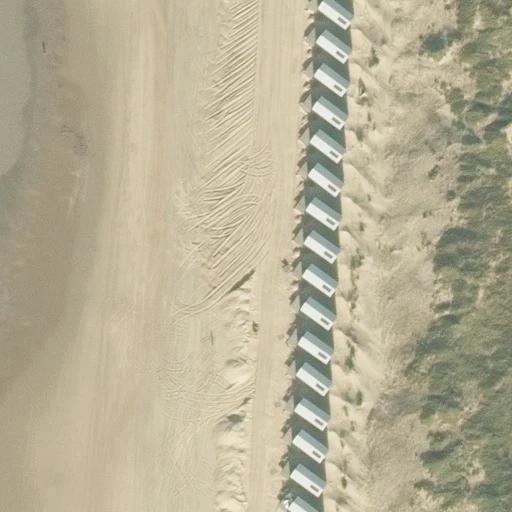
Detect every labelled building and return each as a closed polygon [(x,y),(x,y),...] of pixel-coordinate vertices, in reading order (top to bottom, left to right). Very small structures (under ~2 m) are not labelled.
[(386,1),(385,0),(348,0),(348,3),(380,16),(386,1)] [(384,32),(352,18),(346,34),(378,47),(384,32)] [(382,64),(349,51),(343,67),(376,80),(382,64)] [(380,97),(347,84),(341,100),(373,113),(380,97)] [(377,130),(345,117),(339,132),(371,146),(377,130)] [(375,161),(342,148),(336,163),(369,177),(375,161)] [(373,193),(340,179),(334,195),(367,208),(373,193)] [(370,227),(338,213),(332,229),(364,242),(370,227)] [(368,260),(335,247),(329,262),(362,275),(368,260)] [(366,290),(333,277),(327,292),(360,306),(366,290)] [(363,323),(330,310),(324,326),(357,339),(363,323)] [(361,354),(328,341),(322,357),(355,370),(361,354)] [(359,388),(326,375),(320,390),(353,403),(359,388)] [(356,424),(324,411),(317,426),(350,439),(356,424)] [(354,464),(321,451),(315,466),(347,480),(354,464)] [(346,511),(351,501),(318,488),(312,504),(332,511),(346,511)]
